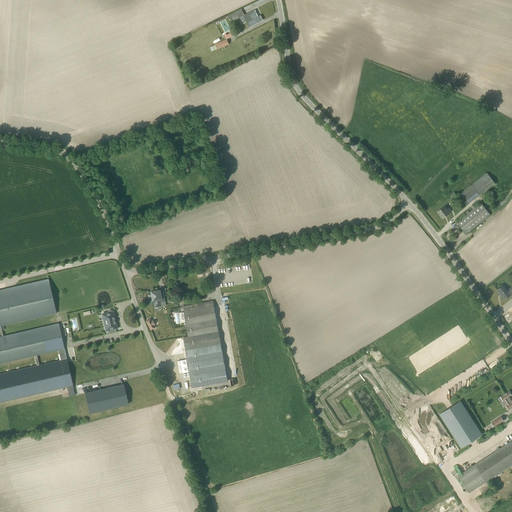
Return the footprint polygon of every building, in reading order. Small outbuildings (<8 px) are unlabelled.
[(244,15),(250,26),(262,20),(260,16),(258,17),(255,10),(251,12),(251,11),(250,12),(251,12),(244,15)] [(239,18),(244,15),(242,11),(232,17),(234,20),(239,18)] [(234,30),(227,34),(227,33),(224,34),(226,39),(227,39),(236,34),(234,30)] [(217,50),(229,45),(227,39),(215,44),(217,50)] [(175,138),(178,144),(185,141),(182,135),(175,138)] [(466,204),(494,183),(487,173),(458,193),(466,204)] [(481,203),(467,214),(457,222),(466,234),(490,215),(481,203)] [(444,206),(437,211),(443,218),(451,211),(449,208),(447,210),(444,206)] [(3,336),(2,330),(5,330),(4,327),(1,327),(1,326),(56,313),(48,279),(0,289),(0,331),(1,336),(0,336),(0,402),(73,385),(67,359),(58,323),(3,336)] [(504,285),(496,290),(501,297),(502,296),(504,299),(511,295),(510,294),(511,293),(511,287),(508,290),(504,285)] [(161,298),(159,290),(157,290),(152,291),(153,291),(151,292),(151,295),(148,295),(150,304),(164,301),(164,298),(161,298)] [(213,301),(198,303),(183,306),(184,312),(188,336),(183,337),(192,388),(228,381),(218,331),(213,301)] [(112,312),(112,311),(111,310),(109,311),(108,312),(108,313),(104,313),(105,318),(103,319),(105,328),(106,327),(107,330),(108,333),(116,332),(115,328),(116,328),(115,324),(116,324),(115,319),(114,319),(113,317),(114,316),(113,311),(112,312)] [(151,319),(145,321),(149,332),(155,329),(154,326),(155,326),(153,321),(152,321),(151,319)] [(124,384),(84,393),(89,413),(128,404),(124,384)] [(509,409),(511,408),(511,407),(511,396),(511,395),(511,394),(509,390),(501,396),(509,409)] [(461,448),(482,434),(460,400),(439,414),(461,448)] [(511,440),(475,465),(458,475),(469,492),(485,481),(511,464),(511,440)]
